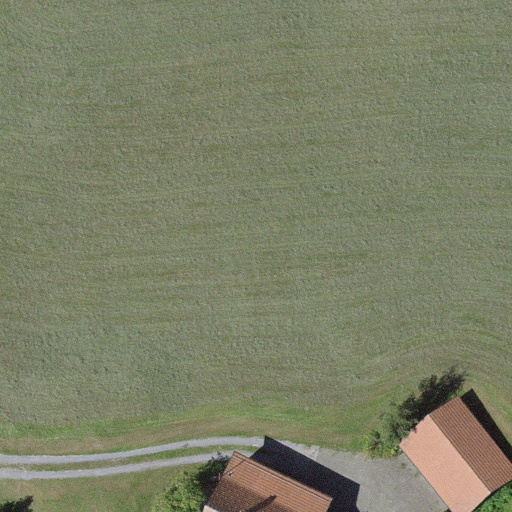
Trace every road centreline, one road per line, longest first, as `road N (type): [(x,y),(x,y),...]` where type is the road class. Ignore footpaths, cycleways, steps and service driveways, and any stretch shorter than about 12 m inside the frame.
road 1 (track): [(229,452),(173,454),(95,472),(0,469)]
road 2 (track): [(229,452),(333,471),(391,511)]
